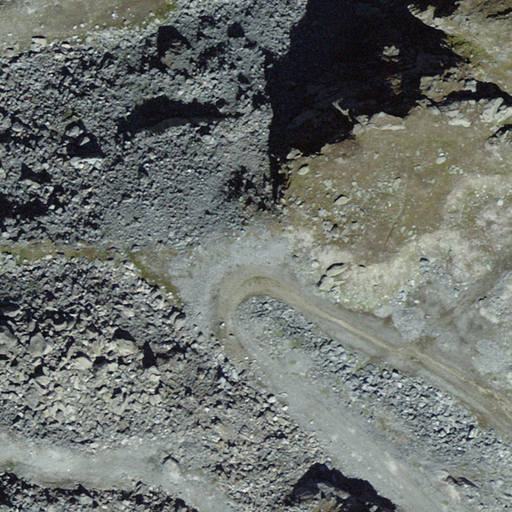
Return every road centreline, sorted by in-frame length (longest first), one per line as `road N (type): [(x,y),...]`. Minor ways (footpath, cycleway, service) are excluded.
road 1 (track): [(511,420),(332,318),(261,294),(232,318),(261,360),(372,465),(409,511)]
road 2 (track): [(229,511),(105,467),(0,444)]
